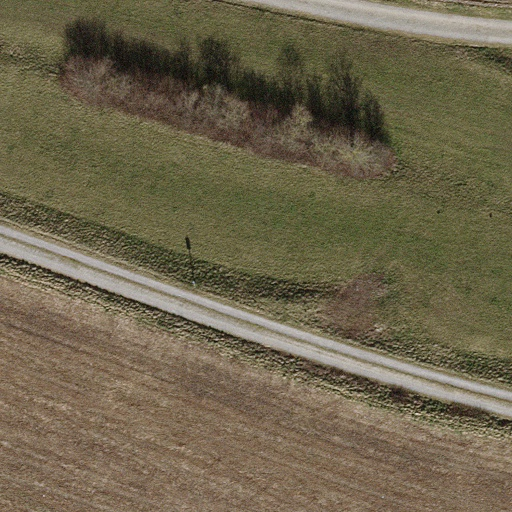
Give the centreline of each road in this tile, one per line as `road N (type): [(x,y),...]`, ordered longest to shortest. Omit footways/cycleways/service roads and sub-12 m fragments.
road 1 (track): [(511,402),(79,279),(0,249)]
road 2 (track): [(511,25),(296,0)]
